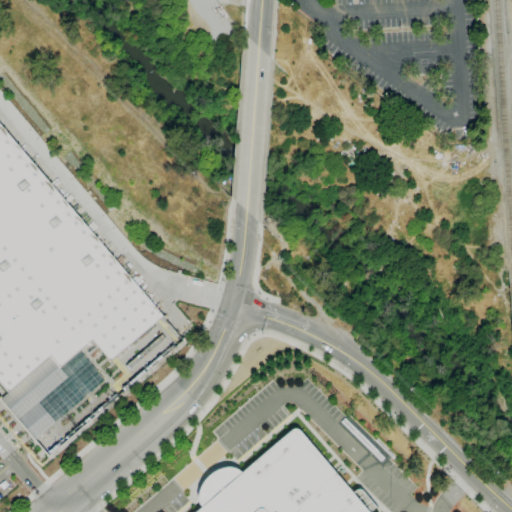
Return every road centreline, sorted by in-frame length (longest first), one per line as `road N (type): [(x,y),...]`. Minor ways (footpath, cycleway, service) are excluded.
road 1 (residential): [(237,306),(185,396),(52,511)]
road 2 (tertiary): [(511,509),(345,350),(306,330)]
road 3 (tertiary): [(262,47),(251,197)]
